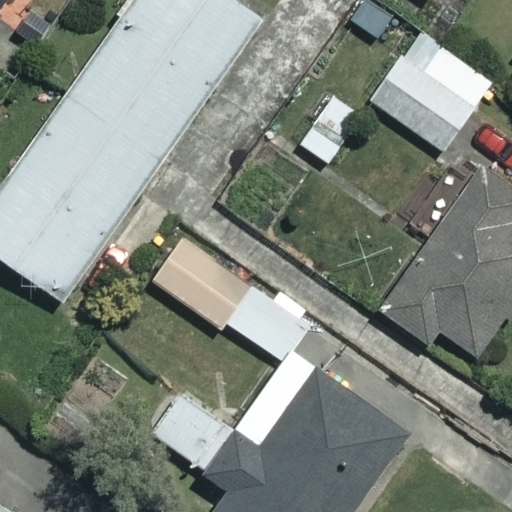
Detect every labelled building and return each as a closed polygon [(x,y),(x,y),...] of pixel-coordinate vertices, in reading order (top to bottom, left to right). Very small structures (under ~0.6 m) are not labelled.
[(252,8),(239,0),(122,0),(0,189),(0,256),(65,298),(252,8)] [(489,81),(418,29),(369,97),(440,148),(489,81)] [(360,110),(329,91),(298,143),(329,161),(360,110)] [(437,330),(476,356),(511,301),(511,188),(472,161),(375,304),(429,341),(437,330)] [(229,427),(204,470),(227,485),(209,511),(344,511),(402,423),(283,345),(229,427)] [(204,470),(229,427),(174,391),(147,433),(204,470)]
